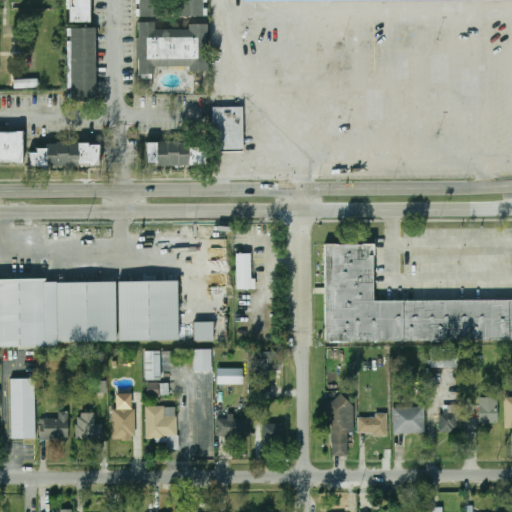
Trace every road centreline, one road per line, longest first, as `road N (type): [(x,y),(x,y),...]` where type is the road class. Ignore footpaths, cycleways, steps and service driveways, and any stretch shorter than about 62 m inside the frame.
road 1 (secondary): [(511,184),(0,190)]
road 2 (secondary): [(0,213),(511,208)]
road 3 (residential): [(511,474),(0,478)]
road 4 (residential): [(305,347),(302,189)]
road 5 (residential): [(307,476),(305,347)]
